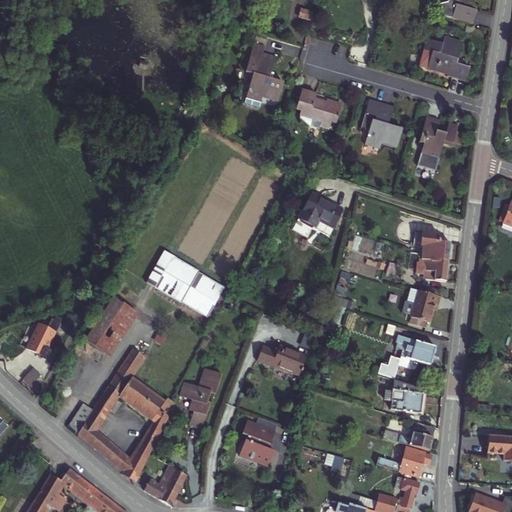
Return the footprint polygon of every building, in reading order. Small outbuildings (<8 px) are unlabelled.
[(443,0),(453,4),(451,9),(441,9),(445,20),(475,30),(479,16),(465,11),(466,8),(476,11),(480,0),(443,0)] [(302,25),(314,29),(317,20),(305,17),(302,25)] [(442,47),(427,42),(417,68),(445,79),(445,80),(451,82),(453,76),(456,69),(455,69),(463,48),(445,41),(442,47)] [(284,54),(269,49),(266,59),(256,56),(252,67),(257,68),(249,91),(248,96),(249,99),(252,97),(258,100),(259,102),(262,101),(264,96),(266,90),(281,95),(287,77),(277,74),(284,54)] [(144,57),(142,64),(150,65),(151,58),(144,57)] [(456,69),(453,76),(451,82),(463,87),(468,73),(456,69)] [(322,91),(306,86),(299,107),(304,108),(302,114),(324,122),(322,125),(332,129),(336,119),(340,120),(345,105),(321,95),(322,91)] [(371,100),(369,106),(380,110),(382,104),(371,100)] [(396,109),(382,104),(380,110),(369,106),(362,128),(368,130),(362,147),(378,153),(380,147),(394,152),(401,132),(389,127),(396,109)] [(440,125),(428,121),(419,144),(424,146),(416,168),(435,175),(444,149),(452,152),(459,132),(449,128),(445,141),(436,138),(440,125)] [(334,229),(345,212),(314,193),(299,218),(316,228),(320,221),(334,229)] [(511,206),(511,207),(508,205),(501,222),(511,227),(511,206)] [(334,229),(320,221),(316,228),(330,237),(334,229)] [(441,266),(449,267),(451,248),(440,247),(441,240),(416,238),(415,251),(419,251),(418,259),(422,260),(421,265),(433,266),(433,267),(440,268),(441,266)] [(147,284),(211,315),(227,283),(163,252),(147,284)] [(411,275),(414,275),(420,276),(421,265),(422,260),(418,259),(416,259),(412,258),(411,275)] [(447,286),(449,268),(449,267),(441,266),(440,268),(433,267),(433,266),(421,265),(420,276),(426,276),(426,283),(436,284),(436,285),(447,286)] [(397,290),(400,278),(388,275),(385,286),(397,290)] [(409,306),(416,308),(420,296),(412,294),(409,306)] [(443,302),(420,296),(416,308),(409,306),(407,305),(404,317),(413,319),(412,322),(414,323),(430,327),(432,328),(437,309),(440,310),(443,302)] [(226,308),(236,311),(239,304),(238,303),(229,300),(226,308)] [(136,314),(117,304),(94,348),(114,358),(136,314)] [(71,314),(66,324),(74,328),(78,318),(71,314)] [(42,325),(30,348),(42,353),(41,355),(43,356),(43,355),(47,356),(46,358),(50,360),(55,349),(53,348),(66,323),(57,319),(51,330),(42,325)] [(416,367),(427,370),(433,352),(396,339),(394,346),(395,347),(394,352),(400,354),(397,363),(388,360),(384,370),(381,379),(391,382),(395,369),(410,374),(413,373),(416,367)] [(25,345),(22,349),(30,356),(34,352),(25,345)] [(281,348),(278,355),(263,350),(257,365),(273,370),(274,367),(300,376),(308,356),(281,348)] [(137,349),(112,388),(120,394),(123,396),(135,378),(149,357),(137,349)] [(384,370),(376,368),(373,376),(381,379),(384,370)] [(199,389),(192,385),(186,399),(192,402),(187,412),(192,414),(186,426),(198,431),(210,408),(208,407),(212,399),(217,401),(226,382),(208,373),(199,389)] [(37,375),(29,385),(37,391),(45,382),(37,375)] [(168,403),(135,378),(123,396),(151,417),(130,461),(125,472),(123,475),(138,485),(178,403),(170,399),(168,403)] [(192,385),(188,383),(182,396),(186,399),(192,385)] [(390,416),(420,419),(422,395),(393,385),(390,416)] [(120,394),(112,388),(81,437),(115,464),(122,454),(95,432),(100,424),(104,427),(109,418),(106,415),(120,394)] [(260,425),(279,432),(282,425),(262,418),(260,425)] [(260,425),(251,422),(246,436),(251,438),(245,456),(264,463),(264,464),(274,467),(279,452),(273,450),(279,432),(260,425)] [(437,434),(417,427),(413,441),(401,437),(402,435),(390,431),(386,443),(430,457),(437,434)] [(504,467),(511,468),(511,444),(490,441),(488,459),(504,461),(504,467)] [(327,452),(324,465),(343,469),(346,456),(327,452)] [(377,470),(420,482),(424,468),(431,470),(434,461),(407,453),(401,469),(379,463),(377,470)] [(122,454),(115,464),(125,472),(130,461),(122,454)] [(63,480),(64,483),(102,511),(126,511),(70,467),(61,478),(60,479),(63,480)] [(153,481),(147,492),(162,501),(179,471),(173,468),(163,487),(153,481)] [(190,477),(179,471),(162,501),(173,508),(190,477)] [(44,511),(64,483),(63,480),(60,479),(61,478),(52,474),(27,511),(44,511)] [(421,488),(404,483),(401,494),(406,496),(404,502),(400,501),(399,504),(379,498),(375,511),(411,511),(415,498),(418,499),(421,488)] [(510,511),(511,508),(511,498),(502,497),(500,503),(473,493),(465,511),(510,511)]
